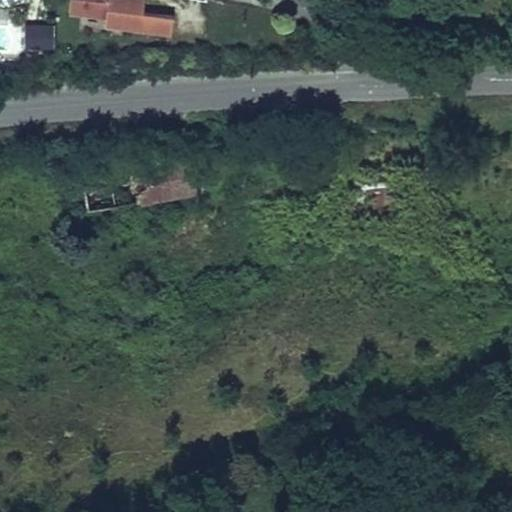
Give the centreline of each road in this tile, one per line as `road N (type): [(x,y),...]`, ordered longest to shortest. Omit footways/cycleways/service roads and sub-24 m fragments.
road 1 (tertiary): [(359,85),(0,112)]
road 2 (tertiary): [(511,78),(359,85)]
road 3 (residential): [(359,85),(359,65),(307,15),(265,0)]
